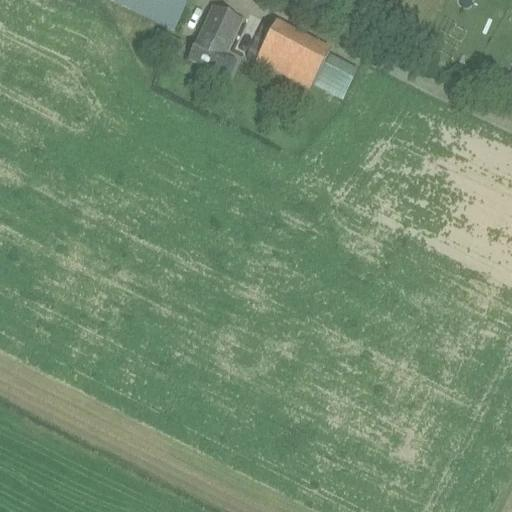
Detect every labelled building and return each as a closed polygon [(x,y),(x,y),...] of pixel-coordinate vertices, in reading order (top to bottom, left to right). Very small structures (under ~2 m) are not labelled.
[(190,0),(108,0),(108,2),(174,34),(190,0)] [(223,58),(239,24),(212,11),(188,62),(216,75),(225,58),(223,58)] [(255,40),(263,45),(273,27),(264,22),(255,40)] [(254,62),(309,91),(312,86),(341,101),(357,71),(327,55),(328,53),(274,25),(273,27),(263,45),(254,62)] [(182,45),(156,33),(146,53),(172,65),(182,45)]
